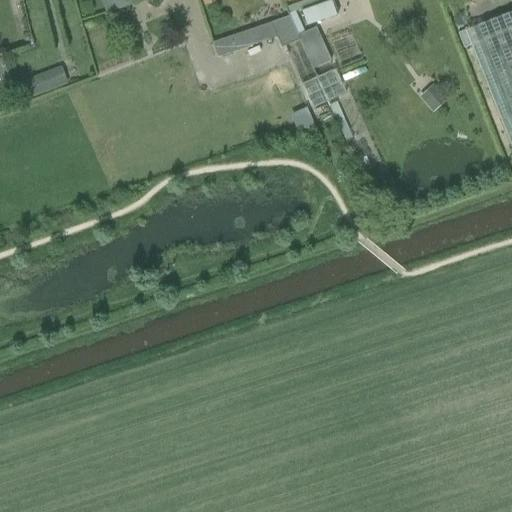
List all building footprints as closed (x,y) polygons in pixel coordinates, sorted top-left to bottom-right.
[(104,0),(107,10),(136,4),(135,0),(104,0)] [(201,0),(204,8),(216,4),(214,0),(201,0)] [(306,9),(310,24),(340,17),(337,2),(306,9)] [(511,13),(463,30),(468,45),(476,42),(511,145),(511,13)] [(110,27),(121,35),(130,22),(119,14),(110,27)] [(271,25),(277,38),(281,49),(298,41),(288,17),(271,25)] [(316,28),(298,36),(313,70),(331,62),(316,28)] [(236,52),(231,37),(213,44),(217,58),(236,52)] [(0,81),(3,88),(11,85),(1,60),(0,60),(0,81)] [(23,102),(48,92),(41,75),(16,84),(23,102)] [(447,101),(439,91),(425,103),(433,113),(447,101)] [(306,109),(295,113),(306,138),(316,133),(306,109)]
